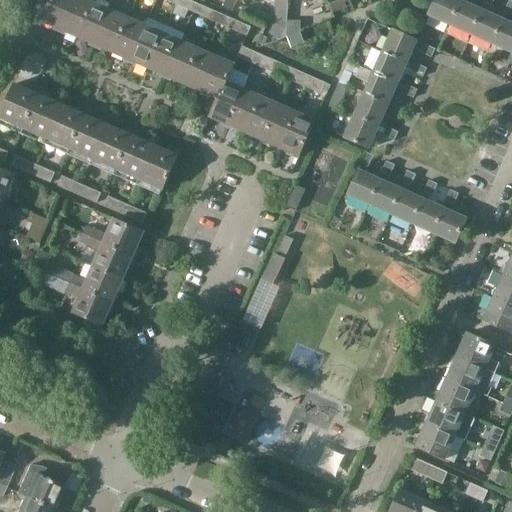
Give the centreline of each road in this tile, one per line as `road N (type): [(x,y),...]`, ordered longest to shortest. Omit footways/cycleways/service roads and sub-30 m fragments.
road 1 (residential): [(360,511),(511,169)]
road 2 (residential): [(252,187),(125,464)]
road 3 (unclassified): [(125,464),(0,404)]
road 4 (unclassified): [(244,511),(125,464)]
